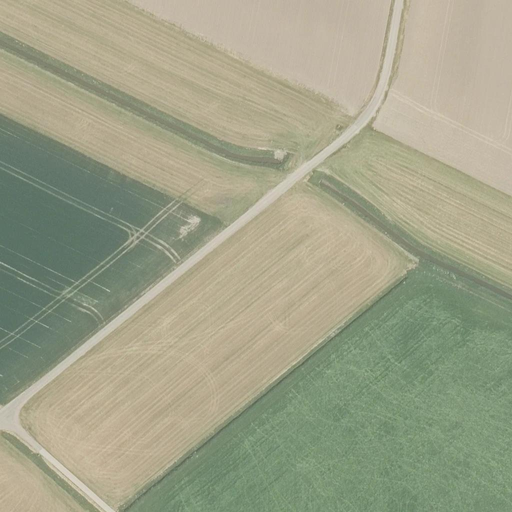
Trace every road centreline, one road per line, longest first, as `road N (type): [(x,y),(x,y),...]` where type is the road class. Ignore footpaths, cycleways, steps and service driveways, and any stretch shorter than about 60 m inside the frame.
road 1 (unclassified): [(2,416),(355,130),(383,85),(399,0)]
road 2 (unclassified): [(110,511),(2,416)]
